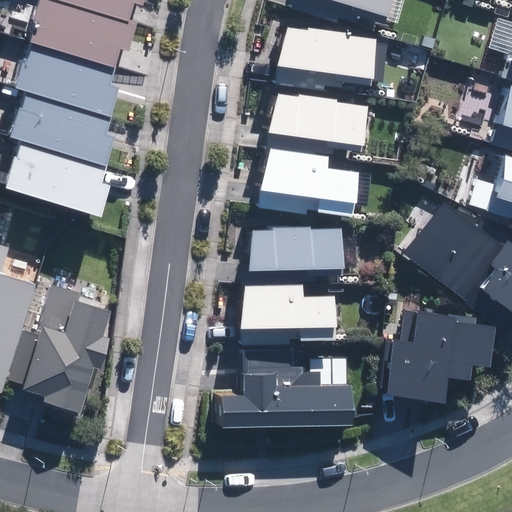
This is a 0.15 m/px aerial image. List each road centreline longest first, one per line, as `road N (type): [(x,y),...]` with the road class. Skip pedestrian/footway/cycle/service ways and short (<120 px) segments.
road 1 (residential): [(137,495),(183,84),(205,0)]
road 2 (residential): [(137,495),(233,499),(313,484),(425,456),(511,420)]
road 3 (residential): [(0,475),(137,495)]
